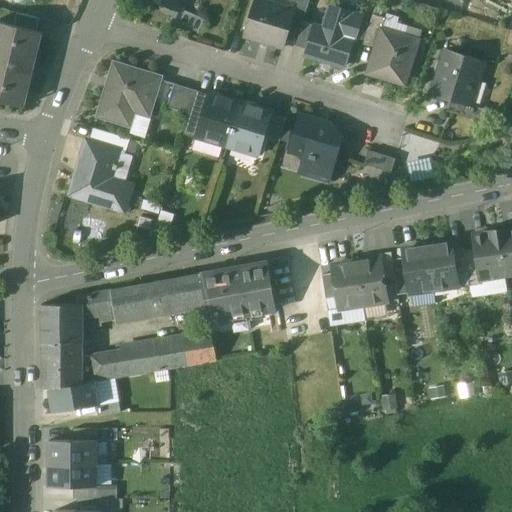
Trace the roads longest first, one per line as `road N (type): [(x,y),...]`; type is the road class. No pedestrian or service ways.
road 1 (secondary): [(511,184),(21,285)]
road 2 (residential): [(95,21),(339,100),(383,127)]
road 3 (secondary): [(21,285),(25,511)]
road 4 (residential): [(47,135),(21,285)]
road 5 (residential): [(95,21),(47,135)]
